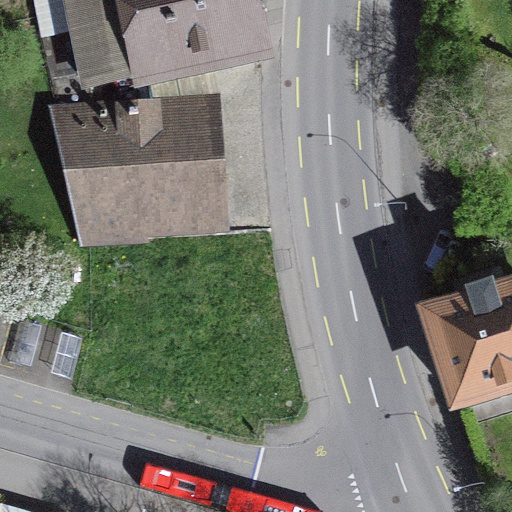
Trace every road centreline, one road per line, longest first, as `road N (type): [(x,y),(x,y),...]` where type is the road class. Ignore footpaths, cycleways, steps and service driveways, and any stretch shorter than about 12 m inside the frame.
road 1 (tertiary): [(332,0),(329,173),(345,294),(409,491)]
road 2 (residential): [(0,414),(289,500),(360,502),(409,491)]
